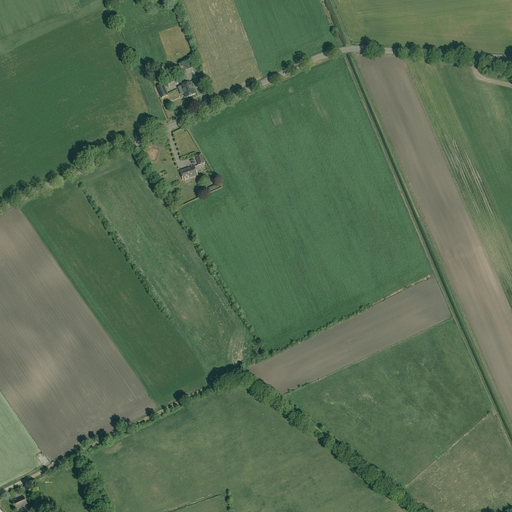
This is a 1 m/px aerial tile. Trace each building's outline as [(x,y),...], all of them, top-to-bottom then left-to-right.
[(174,78),(174,77),(167,81),(166,82),(169,88),(178,84),(175,78),(174,78)] [(186,98),(195,94),(190,82),(181,86),(186,98)] [(161,99),(168,95),(163,84),(156,87),(161,99)] [(198,165),(205,163),(202,154),(195,156),(198,165)] [(183,179),(197,175),(194,166),(180,171),(183,179)] [(67,470),(79,464),(77,459),(65,465),(67,470)] [(17,510),(27,505),(23,497),(13,501),(17,510)]
